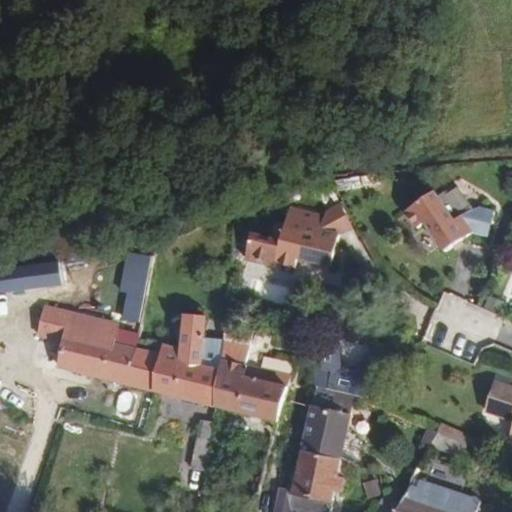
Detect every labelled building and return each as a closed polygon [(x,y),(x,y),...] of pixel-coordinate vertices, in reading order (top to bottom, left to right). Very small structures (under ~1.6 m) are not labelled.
[(446,252),(474,234),(463,218),(474,211),(459,188),(441,200),(436,193),(407,212),(418,229),(427,223),(446,252)] [(321,231),(341,235),(354,226),(339,203),(326,211),(321,231)] [(463,218),(474,234),(488,238),(495,211),(480,207),(474,211),(463,218)] [(321,231),(324,219),(292,211),(289,223),(287,223),(282,242),(253,235),(247,260),(277,267),(277,264),(296,269),(299,259),(333,267),(341,235),(321,231)] [(123,293),(123,265),(99,267),(101,286),(111,285),(111,294),(123,293)] [(62,270),(8,276),(9,288),(64,282),(62,270)] [(289,286),(259,278),(254,298),(284,306),(285,303),(288,303),(291,302),(293,299),(293,295),(293,294),(291,291),(288,290),(289,286)] [(45,307),(38,335),(64,341),(59,367),(155,392),(278,422),(292,376),(291,376),(293,364),(264,358),(261,369),(246,366),(254,330),(227,325),(224,342),(203,340),(205,319),(187,316),(180,350),(161,346),(158,356),(150,354),(113,345),(117,330),(101,326),(102,320),(45,307)] [(118,324),(102,320),(101,326),(117,330),(118,324)] [(150,354),(158,356),(161,346),(152,344),(150,354)] [(291,511),(292,510),(300,511),(331,511),(336,491),(342,493),(345,479),(338,477),(342,458),(349,431),(356,397),(362,398),(366,380),(331,372),(319,368),(314,383),(317,388),(294,491),(281,488),(276,511),(291,511)] [(511,388),(497,384),(488,412),(511,420),(511,433),(511,438),(511,388)] [(200,438),(211,440),(214,423),(203,421),(200,438)] [(357,433),(349,431),(342,458),(359,465),(364,442),(357,433)] [(433,444),(463,458),(469,446),(439,433),(433,444)] [(200,438),(197,437),(192,469),(205,471),(211,440),(200,438)] [(411,486),(397,511),(455,511),(442,507),(446,494),(436,491),(431,504),(415,498),(418,489),(411,486)] [(390,497),(384,494),(379,504),(385,506),(390,497)] [(457,511),(477,511),(480,505),(461,499),(457,511)]
